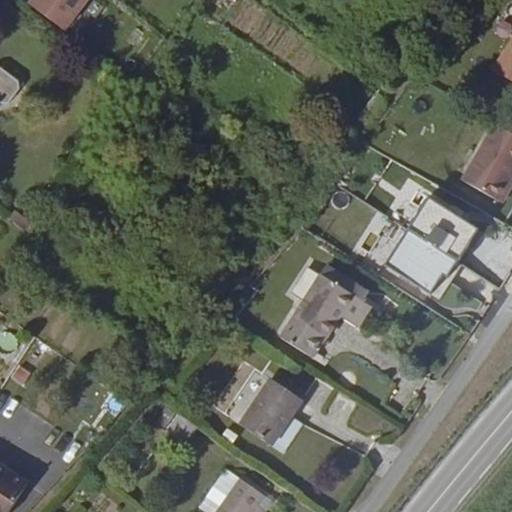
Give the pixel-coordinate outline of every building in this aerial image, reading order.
[(39,0),(33,9),(72,38),(97,5),(90,0),(39,0)] [(511,46),(497,71),(511,81),(511,46)] [(0,104),(4,108),(12,107),(23,93),(22,85),(2,70),(0,70),(0,104)] [(511,184),(511,135),(496,126),(463,184),(500,206),(511,184)] [(27,234),(34,226),(18,214),(14,218),(9,213),(5,217),(27,234)] [(454,284),(465,266),(407,230),(398,245),(409,252),(407,255),(454,284)] [(446,305),(458,286),(454,284),(407,255),(395,273),(446,305)] [(355,298),(365,305),(370,296),(329,269),(323,278),(306,304),(284,340),(309,357),(316,347),(320,350),(327,339),(329,341),(342,320),(355,298)] [(306,304),(323,278),(310,269),(293,295),(306,304)] [(375,311),(365,305),(355,298),(342,320),(362,333),(375,311)] [(316,362),(329,341),(327,339),(320,350),(316,347),(309,357),(316,362)] [(274,449),(294,419),(305,403),(275,382),(244,428),(274,449)] [(201,430),(182,415),(168,436),(175,441),(170,448),(182,457),(201,430)] [(306,427),(294,419),(274,449),(286,457),(306,427)] [(0,511),(14,511),(29,489),(0,468),(0,511)] [(200,511),(221,511),(243,481),(229,472),(201,511),(200,511)] [(268,499),(243,481),(221,511),(258,511),(261,509),(268,499)]
